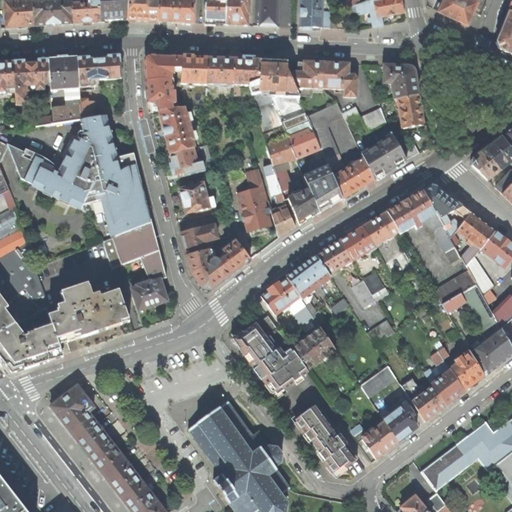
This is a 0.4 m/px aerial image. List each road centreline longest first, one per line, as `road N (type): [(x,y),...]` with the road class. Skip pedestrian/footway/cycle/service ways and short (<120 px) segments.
road 1 (residential): [(204,325),(177,280),(134,115),(131,39)]
road 2 (residential): [(204,325),(290,252),(443,161)]
road 3 (residential): [(131,39),(421,47)]
road 4 (residential): [(204,325),(314,481),(331,491),(357,490)]
road 5 (residential): [(511,372),(357,490)]
road 6 (residential): [(0,47),(131,39)]
road 7 (tertiary): [(76,499),(2,404)]
